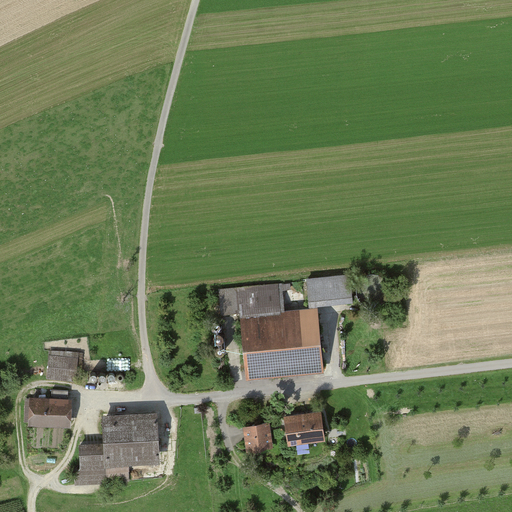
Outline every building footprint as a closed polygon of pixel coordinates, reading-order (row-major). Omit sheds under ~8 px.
[(351,277),(306,281),(309,313),(285,315),(282,284),(219,290),(222,323),(240,321),(246,383),(324,375),(318,309),(354,305),(351,277)] [(85,354),(50,352),(48,380),(83,383),(85,354)] [(30,399),(29,429),(73,431),(74,400),(30,399)] [(158,414),(104,418),(106,446),(80,448),(81,471),(76,478),(76,487),(129,483),(128,469),(162,466),(158,414)] [(322,415),(286,420),(290,447),(325,442),(322,415)] [(243,431),(246,457),(275,453),(272,427),(243,431)]
